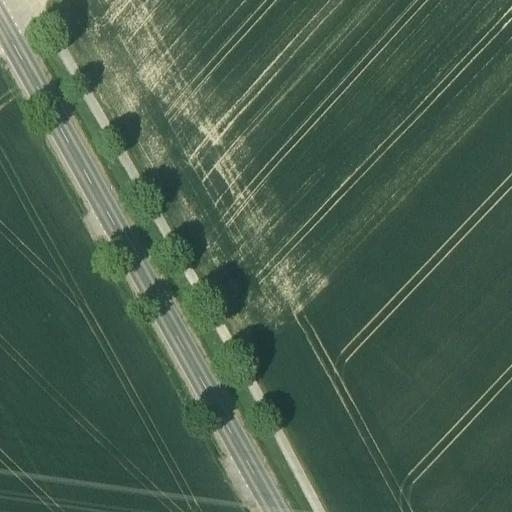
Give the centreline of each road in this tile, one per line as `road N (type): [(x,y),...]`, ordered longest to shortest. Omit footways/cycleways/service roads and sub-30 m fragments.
road 1 (track): [(321,511),(33,0)]
road 2 (tertiary): [(0,17),(276,511)]
